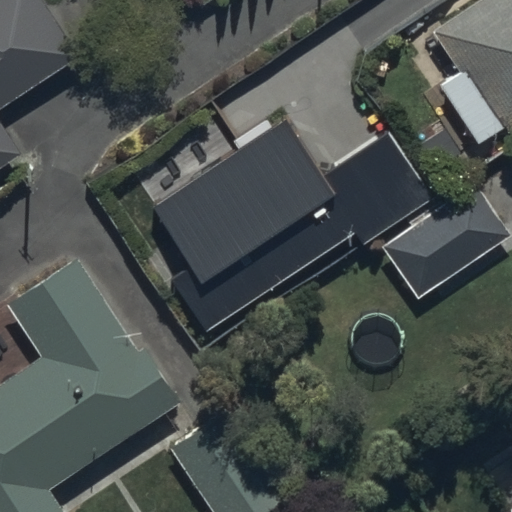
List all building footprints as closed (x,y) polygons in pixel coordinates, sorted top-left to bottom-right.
[(0,0),(0,159),(6,156),(0,146),(0,85),(66,43),(37,0),(0,0)] [(511,0),(458,0),(433,16),(502,125),(511,119),(511,0)] [(284,119),(149,207),(190,269),(172,281),(205,330),(355,232),(363,243),(432,198),(388,132),(322,176),(284,119)] [(511,229),(477,178),(382,241),(417,293),(511,230),(511,229)] [(60,511),(35,474),(163,391),(103,300),(72,251),(5,295),(36,343),(0,366),(0,511),(60,511)] [(227,403),(173,440),(221,511),(258,511),(287,493),(227,403)]
